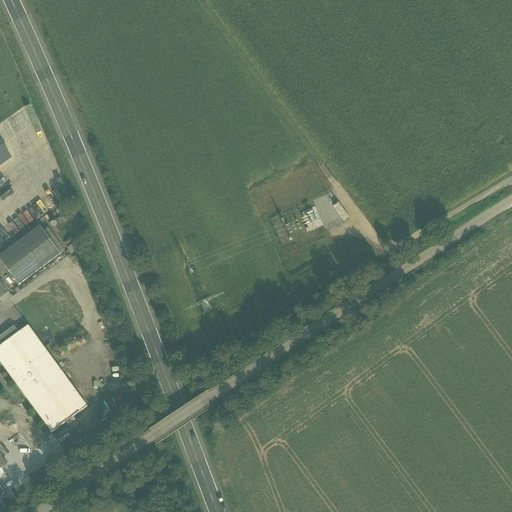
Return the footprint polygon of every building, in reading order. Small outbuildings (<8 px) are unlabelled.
[(0,142),(0,162),(10,155),(0,142)] [(52,205),(68,196),(62,185),(46,194),(52,205)] [(43,200),(13,218),(20,229),(50,210),(43,200)] [(339,204),(333,207),(343,222),(349,218),(339,204)] [(302,211),(305,218),(317,214),(315,207),(302,211)] [(40,227),(0,256),(0,260),(19,285),(60,254),(40,227)] [(5,228),(0,230),(0,244),(10,239),(5,228)] [(87,407),(28,326),(1,345),(15,363),(6,370),(51,433),(87,407)] [(15,363),(1,345),(0,346),(0,362),(6,370),(15,363)]
